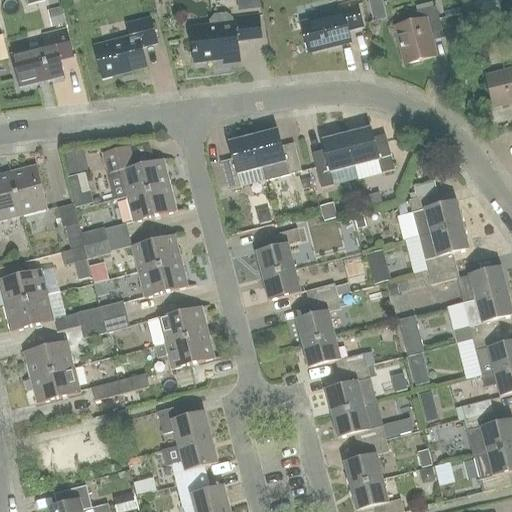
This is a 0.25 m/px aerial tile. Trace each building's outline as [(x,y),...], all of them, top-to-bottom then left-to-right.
[(349,33),(364,29),(358,3),(335,9),(337,17),(302,26),(310,54),(351,43),(349,33)] [(430,35),(442,32),(437,9),(434,10),(432,4),(415,8),(417,14),(415,15),(417,23),(396,29),(405,66),(436,58),(430,35)] [(62,9),(48,12),(52,29),(66,25),(62,9)] [(239,43),(262,40),(260,17),(231,20),(225,16),(212,18),(207,23),(208,28),(191,30),(196,65),(226,61),(227,65),(241,63),(239,43)] [(142,50),(158,46),(152,20),(127,26),(130,39),(95,48),(103,80),(147,69),(142,50)] [(60,61),(73,57),(66,31),(44,37),(47,48),(13,57),(21,88),(64,77),(60,61)] [(511,71),(486,78),(493,109),(511,104),(511,71)] [(382,175),(394,171),(387,142),(376,145),(372,129),(347,135),(355,169),(379,163),(382,175)] [(265,182),(301,173),(294,144),(282,147),(278,131),(254,138),(262,171),(265,182)] [(332,175),(355,169),(347,135),(322,141),(326,158),(314,161),(321,190),(335,186),(332,175)] [(239,177),(262,171),(254,138),(230,144),(234,160),(222,163),(229,192),(242,189),(239,177)] [(115,201),(127,198),(134,225),(179,213),(165,161),(136,168),(131,147),(104,155),(105,159),(102,160),(105,168),(107,167),(115,201)] [(87,171),(83,149),(63,153),(67,175),(87,171)] [(22,218),(49,212),(37,168),(11,174),(22,218)] [(0,223),(22,218),(11,174),(0,177),(0,223)] [(310,180),(301,182),(303,192),(313,189),(310,180)] [(431,236),(464,227),(457,203),(441,207),(438,194),(409,201),(412,216),(418,239),(431,236)] [(398,207),(401,217),(409,215),(406,205),(398,207)] [(363,216),(354,218),(357,231),(366,229),(363,216)] [(86,249),(82,236),(80,226),(67,229),(73,253),(86,249)] [(453,256),(470,252),(464,227),(431,236),(418,239),(425,263),(428,276),(456,268),(453,256)] [(86,249),(109,243),(106,230),(82,236),(86,249)] [(289,246),(301,244),(298,231),(270,238),(273,250),(256,254),(263,279),(296,270),(289,246)] [(139,274),(184,263),(177,237),(132,249),(139,274)] [(86,249),(89,262),(113,256),(109,243),(86,249)] [(86,263),(89,262),(86,249),(73,253),(62,255),(65,268),(75,266),(86,263)] [(366,257),(375,287),(391,282),(382,252),(366,257)] [(86,263),(75,266),(79,282),(91,279),(86,263)] [(145,301),(190,289),(184,263),(139,274),(145,301)] [(456,268),(428,276),(431,287),(459,280),(456,268)] [(475,302),(509,293),(503,269),(469,277),(475,302)] [(296,270),(263,279),(269,304),(302,295),(296,270)] [(42,271),(0,281),(0,292),(4,309),(11,307),(41,300),(49,298),(42,271)] [(406,283),(397,285),(399,296),(409,294),(406,283)] [(309,306),(338,299),(335,287),(306,295),(309,306)] [(511,305),(509,293),(475,302),(464,305),(469,328),(452,333),(455,346),(473,341),(501,334),(499,322),(511,318),(511,305)] [(11,307),(4,309),(11,335),(55,323),(49,298),(41,300),(11,307)] [(302,346),(335,338),(329,314),(341,311),(338,299),(309,306),(312,317),(296,322),(302,346)] [(101,310),(101,311),(104,323),(127,317),(124,304),(101,310)] [(203,309),(158,321),(165,346),(210,334),(203,309)] [(81,329),(104,323),(101,311),(68,320),(55,323),(58,334),(81,329)] [(127,317),(104,323),(107,335),(130,329),(127,317)] [(414,319),(399,323),(407,358),(422,354),(414,319)] [(158,321),(148,323),(154,349),(165,346),(158,321)] [(84,341),(107,335),(104,323),(81,329),(84,341)] [(165,347),(156,349),(158,360),(167,358),(171,372),(176,371),(217,360),(210,334),(165,346),(165,347)] [(494,374),(511,369),(511,343),(504,345),(501,334),(473,341),(482,377),(494,374)] [(339,376),(367,369),(364,356),(341,362),(335,338),(302,346),(308,371),(336,364),(339,376)] [(61,372),(76,368),(69,343),(25,354),(31,380),(61,372)] [(422,354),(407,358),(415,388),(430,385),(422,354)] [(38,406),(82,395),(76,368),(61,372),(31,380),(38,406)] [(377,405),(371,382),(367,369),(339,376),(342,388),(325,392),(331,417),(365,408),(377,405)] [(500,398),(511,395),(511,369),(494,374),(497,386),(500,398)] [(494,374),(482,377),(485,389),(497,386),(494,374)] [(145,378),(119,384),(123,397),(149,390),(145,378)] [(95,404),(123,397),(119,384),(92,391),(95,404)] [(465,420),(494,413),(491,401),(462,408),(465,420)] [(180,448),(212,439),(205,414),(193,417),(190,406),(158,414),(164,436),(176,433),(180,448)] [(357,449),(386,441),(383,428),(371,432),(365,408),(331,417),(337,441),(354,437),(357,449)] [(435,411),(424,415),(426,423),(437,420),(435,411)] [(511,421),(497,425),(494,413),(465,420),(474,457),(486,454),(511,447),(511,421)] [(411,421),(383,428),(386,441),(414,434),(411,421)] [(178,489),(209,480),(206,468),(219,465),(212,439),(180,448),(184,462),(172,466),(178,489)] [(350,489),(384,481),(378,457),(390,454),(386,441),(357,449),(360,460),(344,464),(350,489)] [(474,457),(480,481),(484,494),(511,486),(511,484),(509,475),(511,473),(511,447),(486,454),(474,457)] [(433,470),(420,473),(422,486),(435,483),(433,470)] [(196,511),(231,511),(225,488),(212,492),(209,480),(178,489),(183,510),(195,507),(196,511)] [(373,511),(404,511),(402,501),(390,505),(384,481),(350,489),(356,511),(364,511),(373,510),(373,511)] [(50,511),(86,511),(93,510),(88,489),(55,497),(58,509),(50,511)] [(134,497),(115,501),(117,511),(132,511),(136,511),(134,497)]
